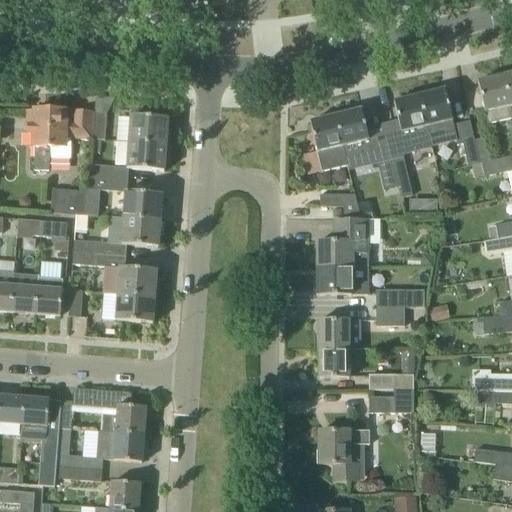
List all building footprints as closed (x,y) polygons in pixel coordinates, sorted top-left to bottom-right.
[(511,75),(503,77),(510,108),(511,107),(511,75)] [(510,108),(503,77),(477,84),(485,114),(487,125),(511,119),(511,118),(509,108),(510,108)] [(419,97),(430,143),(454,137),(456,147),(462,145),(467,168),(471,167),(479,165),(474,141),(470,127),(453,130),(451,122),(452,122),(444,91),(419,97)] [(414,154),(412,147),(430,143),(419,97),(393,104),(401,134),(384,138),(390,162),(401,159),(405,156),(414,154)] [(361,111),(335,117),(342,148),(346,167),(348,172),(390,162),(384,138),(368,142),(361,111)] [(92,142),(92,141),(91,141),(93,114),(71,113),(70,123),(63,123),(63,113),(35,112),(27,112),(26,132),(34,132),(33,172),(48,173),(48,159),(70,160),(71,141),(92,142)] [(106,115),(93,114),(91,141),(92,141),(104,142),(106,115)] [(130,117),(128,144),(165,147),(167,123),(167,120),(130,117)] [(342,148),(335,117),(309,123),(321,173),(346,167),(342,148)] [(481,165),(490,163),(484,139),(474,141),(479,165),(481,165)] [(126,170),(128,170),(163,173),(163,171),(164,161),(168,162),(169,148),(165,148),(165,147),(128,144),(126,170)] [(490,163),(481,165),(483,177),(484,178),(511,171),(511,160),(511,158),(490,163)] [(402,200),(410,198),(401,159),(390,162),(396,185),(399,184),(402,200)] [(471,167),(473,179),(483,177),(481,165),(479,165),(471,167)] [(128,170),(126,170),(90,167),(89,179),(127,182),(128,170)] [(126,193),(127,182),(89,179),(88,192),(124,194),(124,193),(126,193)] [(50,215),(84,218),(85,218),(88,194),(52,191),(50,215)] [(162,196),(126,193),(124,193),(124,194),(122,220),(122,221),(160,223),(162,196)] [(342,209),(342,220),(360,220),(354,197),(319,197),(319,209),(342,209)] [(158,249),(160,223),(122,221),(122,220),(110,220),(109,245),(73,243),(72,254),(125,258),(126,247),(158,249)] [(317,243),(317,270),(350,270),(367,270),(367,256),(367,220),(360,220),(342,220),(332,220),(332,243),(317,243)] [(42,223),(17,221),(16,239),(32,240),(32,237),(40,238),(42,223)] [(42,223),(40,238),(51,239),(51,244),(65,246),(67,225),(42,223)] [(497,240),(497,241),(511,238),(511,224),(495,227),(497,240)] [(511,238),(497,241),(483,243),(484,250),(491,255),(500,253),(500,254),(511,252),(511,238)] [(102,295),(116,296),(154,298),(156,272),(125,270),(125,258),(72,254),(71,267),(104,269),(102,295)] [(34,316),(59,318),(63,271),(39,269),(38,277),(37,277),(34,316)] [(350,270),(317,270),(317,271),(316,271),(316,273),(317,273),(318,297),(350,297),(350,296),(367,296),(367,284),(350,285),(350,270)] [(0,313),(10,315),(13,274),(0,272),(0,313)] [(10,315),(34,316),(37,277),(14,275),(14,274),(13,274),(10,315)] [(70,292),(69,299),(68,319),(80,320),(82,293),(70,292)] [(403,309),(403,292),(375,292),(375,310),(403,309)] [(154,298),(116,296),(115,322),(152,325),(154,298)] [(511,302),(498,304),(499,318),(511,316),(511,302)] [(403,309),(375,310),(375,328),(403,328),(403,309)] [(511,333),(511,316),(499,318),(475,320),(472,325),(472,333),(476,337),(484,337),(484,336),(511,333)] [(316,350),(316,351),(348,351),(348,322),(348,321),(318,322),(318,350),(316,350)] [(348,351),(316,351),(316,352),(318,352),(318,380),(348,380),(348,351)] [(401,354),(401,362),(414,362),(414,354),(401,354)] [(511,376),(490,376),(490,393),(494,393),(511,393),(511,376)] [(368,377),(368,392),(412,392),(412,377),(368,377)] [(100,433),(143,437),(145,409),(130,408),(130,400),(129,396),(126,394),(81,391),(73,390),(72,403),(72,406),(80,406),(102,408),(100,433)] [(368,399),(368,415),(412,415),(412,392),(368,392),(368,393),(393,393),(393,399),(368,399)] [(511,393),(494,393),(494,405),(511,406),(511,393)] [(0,398),(0,425),(21,427),(23,400),(0,398)] [(23,400),(21,427),(20,443),(46,445),(47,429),(48,402),(23,400)] [(60,402),(59,422),(58,430),(70,431),(72,406),(72,403),(60,402)] [(103,462),(113,462),(141,464),(143,437),(100,433),(100,434),(98,460),(95,460),(80,459),(80,458),(67,457),(69,432),(70,432),(70,431),(58,430),(56,457),(55,468),(102,472),(103,462)] [(363,482),(363,446),(368,446),(368,433),(348,433),(318,433),(318,453),(319,453),(319,465),(318,465),(318,466),(333,466),(333,481),(332,481),(332,482),(357,482),(363,482)] [(494,467),(511,468),(511,455),(491,453),(489,466),(494,466),(494,467)] [(32,472),(31,487),(54,489),(54,480),(55,468),(56,457),(43,456),(42,473),(32,472)] [(511,468),(494,467),(492,481),(511,484),(511,468)] [(55,468),(54,480),(101,484),(102,472),(55,468)] [(111,483),(109,511),(125,511),(137,511),(139,485),(111,483)] [(0,498),(0,504),(20,506),(33,507),(34,495),(1,492),(0,498)]
